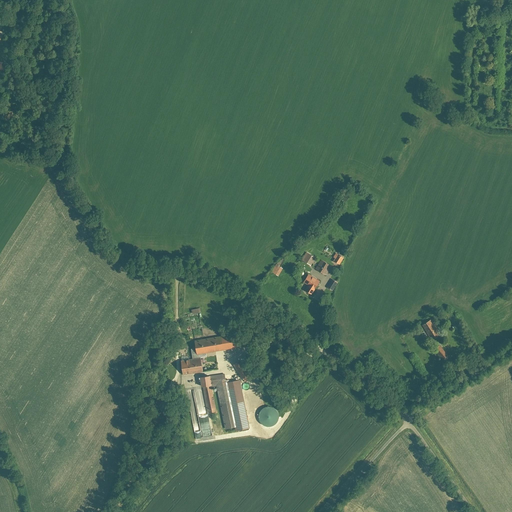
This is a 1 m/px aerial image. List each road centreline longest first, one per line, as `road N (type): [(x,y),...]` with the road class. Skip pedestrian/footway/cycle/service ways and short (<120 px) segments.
road 1 (residential): [(408,422),(246,288),(150,270),(111,250),(64,162),(56,0)]
road 2 (unknown): [(172,386),(117,511)]
road 3 (residential): [(408,422),(326,511)]
